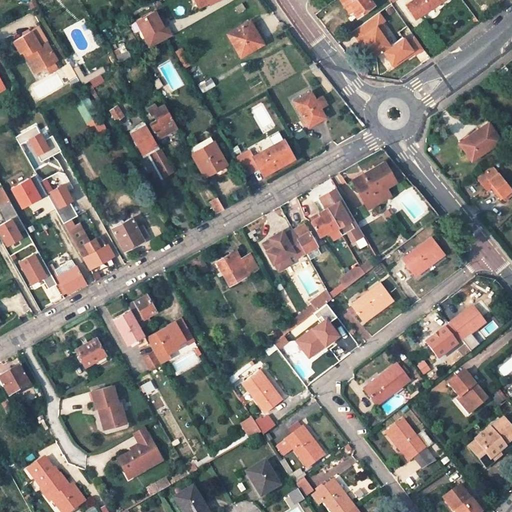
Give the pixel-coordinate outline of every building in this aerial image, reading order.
[(341,0),(349,11),(352,8),(357,15),(373,3),(370,0),(341,0)] [(415,19),(442,0),(412,0),(406,5),(415,19)] [(151,47),(172,35),(166,24),(163,26),(159,18),(154,11),(136,22),(151,47)] [(387,29),(377,15),(351,33),(370,60),(381,53),(392,70),(423,49),(414,35),(406,40),(403,36),(389,45),(381,33),(387,29)] [(249,20),(227,32),(240,55),(263,43),(249,20)] [(39,26),(14,39),(21,51),(26,48),(32,59),(30,60),(36,71),(39,70),(54,62),(57,60),(39,26)] [(54,62),(39,70),(41,73),(56,65),(54,62)] [(309,65),(312,70),(317,67),(315,62),(309,65)] [(162,85),(158,78),(152,82),(156,88),(162,85)] [(310,91),(293,101),(307,126),(325,116),(320,107),(326,103),(322,96),(315,99),(310,91)] [(115,105),(111,98),(105,102),(109,109),(115,105)] [(155,103),(148,108),(151,114),(154,112),(158,118),(150,123),(158,137),(177,126),(165,104),(157,108),(155,103)] [(123,116),(117,105),(115,105),(109,109),(116,120),(123,116)] [(500,140),(488,122),(467,136),(459,142),(471,159),(500,140)] [(173,169),(158,143),(156,144),(145,124),(131,132),(142,152),(148,149),(163,175),(173,169)] [(16,136),(20,144),(29,139),(41,161),(42,161),(43,163),(50,159),(49,157),(61,150),(53,134),(44,139),(36,125),(16,136)] [(467,136),(466,134),(457,139),(459,142),(467,136)] [(210,136),(189,147),(192,153),(213,140),(210,136)] [(263,174),(294,157),(283,139),(253,156),(249,150),(235,157),(246,175),(259,168),(263,174)] [(205,176),(227,164),(213,140),(192,153),(205,176)] [(385,161),(375,167),(377,170),(367,176),(365,173),(353,180),(369,207),(385,198),(380,190),(387,186),(397,180),(385,161)] [(500,198),(511,189),(492,165),(477,177),(484,185),(490,181),(497,189),(494,191),(500,198)] [(40,198),(47,194),(36,173),(11,187),(22,206),(39,197),(40,198)] [(77,215),(69,200),(71,198),(63,183),(47,192),(63,222),(70,218),(77,215)] [(3,186),(0,187),(0,204),(10,199),(3,186)] [(392,194),(387,186),(380,190),(385,198),(392,194)] [(349,225),(344,217),(351,213),(336,188),(320,197),(327,208),(319,213),(320,216),(312,221),(321,237),(329,231),(332,236),(349,225)] [(210,201),(216,212),(223,209),(217,197),(210,201)] [(26,228),(11,201),(0,206),(0,212),(5,221),(0,224),(0,231),(8,245),(22,237),(19,231),(26,228)] [(365,205),(355,212),(361,222),(371,215),(365,205)] [(131,216),(112,227),(124,249),(150,235),(144,225),(138,228),(131,216)] [(113,255),(106,244),(104,245),(99,236),(89,242),(79,223),(75,226),(70,218),(63,222),(83,258),(84,257),(90,267),(113,255)] [(317,245),(304,224),(293,230),(306,252),(317,245)] [(293,230),(293,229),(284,234),(280,236),(278,232),(269,237),(270,239),(263,243),(267,250),(266,251),(273,264),(274,263),(277,267),(282,269),(293,263),(291,260),(288,256),(294,253),(297,257),(306,252),(293,230)] [(323,241),(332,236),(329,231),(321,237),(323,241)] [(431,238),(403,259),(415,276),(443,254),(431,238)] [(38,251),(20,261),(32,282),(42,277),(45,283),(48,287),(56,282),(38,249),(38,251)] [(236,250),(216,260),(229,284),(258,267),(250,254),(241,258),(236,250)] [(369,259),(338,277),(344,286),(374,268),(369,259)] [(63,294),(85,281),(76,265),(58,275),(51,263),(47,266),(63,294)] [(42,277),(32,282),(35,288),(45,283),(42,277)] [(379,284),(351,305),(364,322),(392,300),(379,284)] [(325,290),(311,301),(317,309),(331,297),(325,290)] [(155,310),(146,293),(128,303),(131,309),(137,320),(155,310)] [(296,325),(316,310),(311,306),(294,321),(296,325)] [(462,339),(484,322),(472,307),(450,323),(462,339)] [(131,309),(114,319),(126,341),(140,334),(145,344),(149,342),(146,336),(137,320),(131,309)] [(157,330),(146,336),(149,342),(154,351),(160,362),(171,356),(168,351),(179,345),(177,342),(191,335),(181,317),(166,325),(167,327),(158,332),(157,330)] [(326,318),(298,339),(310,355),(338,334),(335,330),(339,327),(331,317),(327,319),(326,318)] [(281,329),(284,334),(296,325),(294,321),(293,320),(281,329)] [(450,323),(426,342),(439,358),(462,339),(450,323)] [(95,336),(76,347),(85,365),(105,354),(95,336)] [(154,351),(143,357),(149,369),(160,362),(154,351)] [(397,364),(364,389),(376,405),(409,380),(397,364)] [(18,365),(0,375),(0,379),(9,396),(29,385),(18,365)] [(259,369),(244,381),(265,410),(281,398),(259,369)] [(460,396),(472,411),(487,398),(464,370),(449,383),(459,396),(460,396)] [(118,401),(114,385),(113,385),(93,391),(99,408),(103,407),(105,413),(104,413),(101,414),(105,428),(118,424),(117,422),(126,419),(123,408),(120,409),(118,401)] [(494,393),(501,402),(505,398),(499,389),(494,393)] [(457,399),(469,414),(472,411),(460,396),(459,396),(458,397),(457,399)] [(241,423),(250,438),(261,431),(252,416),(241,423)] [(402,418),(387,431),(409,460),(414,456),(425,447),(402,418)] [(476,439),(469,446),(483,463),(497,451),(504,445),(504,444),(511,437),(511,429),(502,418),(490,428),(489,427),(476,438),(476,439)] [(302,426),(276,445),(283,455),(293,448),(308,466),(324,454),(302,426)] [(137,449),(119,459),(126,470),(133,466),(137,473),(161,460),(150,440),(136,447),(137,449)] [(434,459),(425,447),(414,456),(423,467),(434,459)] [(483,463),(485,466),(499,454),(497,451),(483,463)] [(43,459),(40,462),(49,474),(52,471),(43,459)] [(264,460),(246,471),(260,495),(279,484),(264,460)] [(192,461),(183,466),(186,470),(188,475),(197,469),(192,461)] [(40,462),(28,470),(42,489),(41,490),(50,502),(53,500),(58,507),(61,505),(64,510),(69,511),(71,511),(86,501),(75,487),(72,489),(70,487),(61,475),(60,476),(55,469),(52,471),(49,474),(40,462)] [(130,477),(137,473),(133,466),(126,470),(130,477)] [(174,476),(177,481),(188,475),(186,470),(174,476)] [(154,495),(170,485),(165,477),(149,486),(154,495)] [(344,511),(353,505),(333,479),(317,491),(317,492),(313,495),(318,503),(323,499),(332,511),(344,511)] [(313,491),(305,480),(298,486),(306,496),(313,491)] [(460,484),(443,495),(455,511),(481,511),(482,511),(460,484)] [(182,511),(207,511),(192,486),(174,497),(182,511)] [(294,505),(304,498),(297,488),(288,495),(294,505)]
